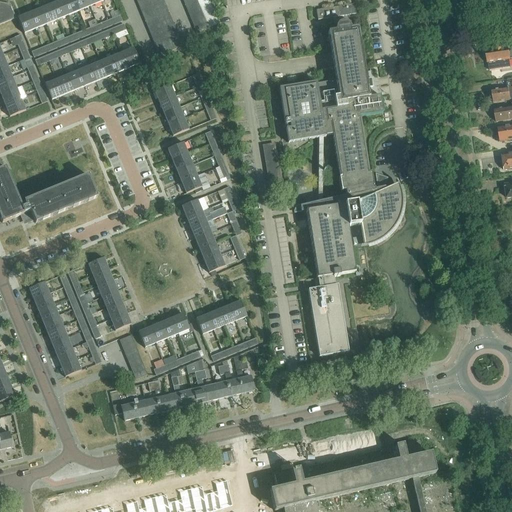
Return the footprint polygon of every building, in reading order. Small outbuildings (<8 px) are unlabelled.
[(74,0),(63,0),(62,1),(68,17),(79,12),(74,0)] [(86,0),(74,0),(79,12),(90,8),(86,0)] [(509,0),(473,0),(471,1),(472,4),(474,4),(474,6),(476,6),(477,15),(511,10),(509,0)] [(62,1),(51,5),(57,21),(68,17),(62,1)] [(140,11),(152,7),(150,1),(138,6),(140,11)] [(196,1),(185,6),(187,11),(199,6),(196,1)] [(0,24),(12,20),(14,19),(16,19),(10,5),(0,2),(0,24)] [(152,7),(154,12),(166,7),(164,2),(152,7)] [(356,14),(354,4),(316,10),(318,20),(356,14)] [(51,5),(40,10),(46,25),(57,21),(51,5)] [(199,6),(187,11),(189,17),(201,12),(199,6)] [(143,17),(154,12),(152,7),(141,11),(143,17)] [(154,12),(156,18),(168,13),(166,7),(154,12)] [(40,10),(29,14),(35,30),(46,25),(40,10)] [(145,22),(156,18),(154,12),(143,17),(145,22)] [(201,12),(189,17),(191,22),(203,17),(201,12)] [(156,18),(159,23),(170,18),(168,13),(156,18)] [(35,30),(29,14),(19,18),(17,19),(21,27),(24,35),(35,30)] [(122,22),(120,16),(111,20),(114,25),(122,22)] [(203,17),(191,22),(194,28),(205,23),(203,17)] [(147,28),(159,23),(156,18),(145,22),(147,28)] [(159,23),(161,29),(173,24),(170,18),(159,23)] [(111,27),(108,21),(100,24),(102,30),(111,27)] [(149,33),(161,29),(159,23),(147,28),(149,33)] [(205,23),(194,28),(196,33),(207,28),(205,23)] [(346,197),(316,203),(299,207),(301,213),(306,212),(316,279),(317,279),(319,289),(308,291),(319,358),(348,353),(337,286),(334,286),(333,278),(340,277),(339,276),(355,273),(348,228),(360,226),(363,247),(366,247),(369,246),(372,245),(375,244),(378,242),(380,241),(383,239),(385,238),(388,235),(389,235),(390,233),(392,230),(394,228),(396,225),(397,222),(398,219),(399,217),(400,213),(401,211),(401,209),(401,207),(401,205),(401,203),(401,201),(401,199),(401,197),(400,194),(400,192),(399,190),(398,188),(397,185),(386,190),(384,187),(375,190),(374,188),(372,187),(373,187),(371,173),(369,173),(360,117),(383,113),(380,96),(369,98),(358,28),(351,29),(349,25),(346,23),(342,23),(338,24),(336,28),(335,32),(328,33),(336,81),(317,84),(316,82),(279,89),(285,125),(290,125),(290,128),(286,129),(288,144),(325,138),(325,137),(332,135),(339,178),(341,192),(345,191),(346,197)] [(161,29),(163,34),(175,30),(173,24),(161,29)] [(100,31),(97,26),(89,29),(91,35),(100,31)] [(120,26),(112,30),(114,35),(123,32),(120,26)] [(207,28),(196,33),(198,39),(210,34),(207,28)] [(149,33),(152,39),(163,34),(161,29),(149,33)] [(89,36),(86,30),(78,33),(80,39),(89,36)] [(163,34),(165,40),(177,35),(175,30),(163,34)] [(109,31),(101,34),(103,40),(112,36),(109,31)] [(152,39),(154,45),(165,40),(163,34),(152,39)] [(14,38),(18,46),(23,44),(20,35),(14,38)] [(78,40),(75,35),(67,38),(69,44),(78,40)] [(98,35),(90,39),(92,44),(101,41),(98,35)] [(165,40),(168,46),(180,41),(177,35),(165,40)] [(487,63),(488,63),(489,70),(511,67),(508,49),(511,48),(511,38),(501,40),(502,47),(491,48),(491,51),(485,52),(486,55),(485,58),(487,60),(487,63)] [(67,45),(65,39),(56,42),(58,48),(67,45)] [(87,40),(79,43),(81,49),(90,45),(87,40)] [(165,40),(154,45),(156,50),(168,46),(165,40)] [(180,41),(168,46),(170,52),(182,47),(180,41)] [(56,49),(54,44),(45,47),(47,52),(56,49)] [(76,44),(68,48),(70,53),(79,50),(76,44)] [(156,50),(159,56),(170,52),(168,46),(156,50)] [(19,50),(23,58),(28,56),(25,48),(19,50)] [(45,53),(43,48),(34,51),(36,57),(45,53)] [(65,49),(57,52),(59,58),(68,54),(65,49)] [(133,49),(122,53),(128,69),(140,65),(133,49)] [(54,53),(46,57),(48,62),(57,59),(54,53)] [(122,53),(111,58),(117,74),(128,69),(122,53)] [(29,58),(24,61),(27,69),(33,67),(29,58)] [(43,58),(35,61),(37,66),(45,63),(43,58)] [(111,58),(100,63),(106,79),(117,74),(111,58)] [(100,63),(89,67),(95,83),(106,79),(100,63)] [(0,70),(0,82),(12,78),(7,67),(0,70)] [(89,67),(78,72),(84,88),(95,83),(89,67)] [(34,69),(28,71),(31,80),(37,77),(34,69)] [(78,72),(67,76),(74,92),(84,88),(78,72)] [(198,75),(192,77),(195,85),(201,83),(198,75)] [(67,76),(56,81),(63,97),(74,92),(67,76)] [(0,82),(0,94),(0,95),(16,89),(12,78),(0,82)] [(38,80),(32,82),(36,90),(42,88),(38,80)] [(56,81),(44,85),(51,101),(63,97),(56,81)] [(154,93),(159,104),(175,97),(170,86),(154,93)] [(206,94),(202,86),(196,88),(200,97),(206,94)] [(499,90),(491,91),(492,96),(491,98),(491,101),(493,101),(493,103),(510,101),(508,87),(499,89),(499,90)] [(0,95),(5,106),(21,100),(16,89),(0,95)] [(179,104),(198,97),(195,89),(176,96),(179,104)] [(43,91),(37,93),(40,101),(46,99),(43,91)] [(159,104),(163,115),(179,108),(175,97),(159,104)] [(207,97),(201,99),(204,107),(210,105),(207,97)] [(21,100),(5,106),(9,117),(25,111),(21,100)] [(504,109),(494,110),(495,115),(494,116),(494,120),(496,121),(496,122),(511,119),(511,100),(510,100),(511,106),(504,108),(504,109)] [(211,107),(205,110),(209,118),(214,116),(211,107)] [(163,115),(168,125),(184,119),(179,108),(163,115)] [(184,119),(168,125),(172,137),(188,130),(184,119)] [(499,134),(497,135),(498,140),(499,141),(500,142),(511,140),(511,126),(498,128),(499,134)] [(210,132),(205,134),(208,143),(214,140),(210,132)] [(167,150),(171,162),(188,155),(183,144),(167,150)] [(215,144),(210,146),(213,154),(219,152),(215,144)] [(263,146),(271,193),(281,191),(274,145),(263,146)] [(220,154),(214,157),(217,165),(223,163),(220,154)] [(511,154),(502,156),(502,159),(503,162),(501,164),(502,168),(504,169),(504,171),(511,169),(511,154)] [(171,162),(176,172),(192,166),(188,155),(171,162)] [(224,165),(218,167),(222,176),(228,173),(224,165)] [(176,172),(180,183),(196,177),(192,166),(176,172)] [(0,169),(0,218),(2,224),(22,216),(25,223),(34,220),(35,224),(97,198),(88,176),(84,177),(19,204),(5,168),(0,169)] [(196,177),(180,183),(185,194),(201,188),(196,177)] [(229,187),(223,190),(226,198),(232,196),(229,187)] [(234,199),(228,202),(231,210),(237,207),(234,199)] [(181,208),(186,219),(202,212),(197,201),(181,208)] [(186,219),(190,230),(206,223),(202,212),(186,219)] [(232,212),(226,215),(230,223),(236,220),(232,212)] [(190,230),(195,241),(211,234),(206,223),(190,230)] [(237,223),(231,226),(234,234),(240,232),(237,223)] [(195,241),(199,252),(215,245),(211,234),(195,241)] [(236,236),(229,239),(233,247),(239,245),(236,236)] [(199,252),(204,263),(220,256),(215,245),(199,252)] [(240,247),(234,250),(237,258),(243,256),(240,247)] [(220,256),(204,263),(208,274),(225,267),(220,256)] [(88,265),(93,276),(109,270),(104,258),(88,265)] [(93,276),(97,287),(113,281),(109,270),(93,276)] [(72,284),(77,282),(74,274),(68,276),(72,284)] [(65,275),(59,277),(62,285),(68,283),(65,275)] [(97,287),(102,298),(117,292),(113,281),(97,287)] [(29,288),(34,300),(50,294),(45,282),(29,288)] [(73,287),(76,295),(82,293),(79,285),(73,287)] [(69,286),(63,288),(67,297),(73,294),(69,286)] [(102,298),(106,309),(122,303),(117,292),(102,298)] [(34,300),(38,311),(55,305),(50,294),(34,300)] [(81,306),(87,304),(83,296),(78,298),(81,306)] [(74,297),(68,299),(71,308),(77,305),(74,297)] [(240,302),(228,307),(235,323),(246,318),(240,302)] [(122,303),(106,309),(110,320),(126,314),(122,303)] [(38,311),(43,322),(59,316),(55,305),(38,311)] [(82,309),(85,317),(91,315),(88,307),(82,309)] [(228,307),(217,311),(224,327),(235,323),(228,307)] [(78,308),(72,311),(76,319),(82,316),(78,308)] [(217,311),(207,316),(213,332),(224,327),(217,311)] [(126,314),(110,320),(115,332),(131,325),(126,314)] [(182,315),(171,319),(178,335),(189,331),(182,315)] [(43,322),(47,333),(63,327),(59,316),(43,322)] [(213,332),(207,316),(195,320),(202,336),(213,332)] [(87,320),(90,328),(96,326),(92,317),(87,320)] [(83,319),(77,322),(80,330),(86,328),(83,319)] [(171,319),(160,324),(167,340),(178,335),(171,319)] [(160,324),(149,328),(156,344),(167,340),(160,324)] [(47,333),(52,345),(68,338),(63,327),(47,333)] [(91,331),(95,339),(100,337),(97,328),(91,331)] [(156,344),(149,328),(138,333),(145,349),(156,344)] [(87,330),(81,333),(85,341),(91,339),(87,330)] [(119,341),(122,347),(133,342),(131,336),(119,341)] [(52,345),(56,356),(72,349),(68,338),(52,345)] [(258,345),(255,338),(247,342),(249,348),(258,345)] [(92,342),(86,344),(89,352),(95,350),(92,342)] [(122,347),(124,352),(135,348),(133,342),(122,347)] [(246,349),(243,343),(235,347),(237,352),(246,349)] [(124,352),(126,358),(138,353),(135,348),(124,352)] [(235,354),(233,348),(224,351),(227,357),(235,354)] [(56,356),(61,367),(77,361),(72,349),(56,356)] [(200,358),(197,352),(189,355),(192,361),(200,358)] [(216,361),(224,358),(222,352),(213,356),(216,361)] [(97,353),(91,355),(94,363),(100,361),(97,353)] [(126,358),(128,363),(140,358),(138,353),(126,358)] [(189,362),(186,356),(178,360),(180,366),(189,362)] [(128,363),(131,369),(142,364),(140,358),(128,363)] [(77,361),(61,367),(65,379),(82,372),(77,361)] [(178,367),(176,361),(167,364),(170,370),(178,367)] [(238,380),(241,395),(253,392),(250,377),(243,379),(241,371),(239,363),(234,364),(238,380)] [(131,369),(133,374),(144,369),(142,364),(131,369)] [(167,371),(165,365),(157,369),(159,374),(167,371)] [(144,369),(133,374),(135,380),(147,375),(144,369)] [(191,391),(195,406),(207,403),(203,388),(201,381),(199,372),(194,373),(197,387),(190,389),(191,391)] [(0,376),(0,389),(10,385),(5,374),(0,376)] [(168,396),(171,411),(183,408),(178,386),(176,378),(171,379),(174,394),(168,396)] [(226,382),(230,398),(241,395),(238,380),(226,382)] [(214,385),(218,400),(230,398),(226,382),(214,385)] [(10,385),(0,389),(0,402),(15,397),(10,385)] [(203,388),(207,403),(218,400),(214,385),(203,388)] [(133,404),(136,419),(148,416),(145,401),(137,403),(134,387),(129,388),(131,397),(133,404)] [(156,399),(160,414),(171,411),(168,396),(161,398),(159,390),(154,391),(156,399)] [(191,391),(180,393),(183,408),(195,406),(191,391)] [(145,401),(148,416),(160,414),(156,399),(145,401)] [(136,419),(133,404),(121,407),(121,404),(112,406),(114,416),(122,414),(124,422),(136,419)] [(0,435),(0,451),(12,449),(9,434),(0,435)] [(274,511),(283,510),(283,511),(317,511),(315,502),(412,480),(417,479),(435,474),(431,458),(423,460),(419,442),(395,448),(398,461),(311,482),(308,468),(275,476),(279,494),(270,496),(273,511),(274,511)] [(216,492),(210,493),(213,506),(231,502),(227,481),(214,484),(216,492)] [(202,486),(190,489),(195,511),(213,506),(210,493),(204,495),(202,486)] [(180,500),(174,501),(176,511),(188,511),(195,511),(190,489),(178,492),(180,500)] [(166,495),(154,498),(157,511),(176,511),(174,501),(168,503),(166,495)] [(144,508),(138,510),(138,511),(157,511),(154,498),(142,500),(144,508)] [(126,511),(138,511),(138,510),(136,502),(125,504),(126,511)]
